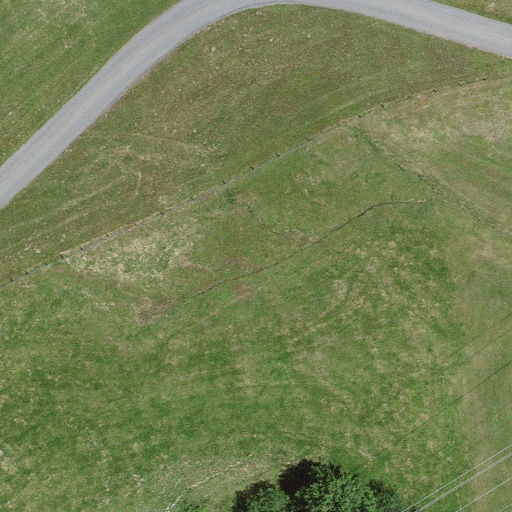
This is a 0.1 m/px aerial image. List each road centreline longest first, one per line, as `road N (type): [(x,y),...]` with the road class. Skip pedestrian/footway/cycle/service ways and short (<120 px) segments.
road 1 (unclassified): [(257,0),(225,5),(163,44),(0,201)]
road 2 (unclassified): [(511,45),(350,0)]
